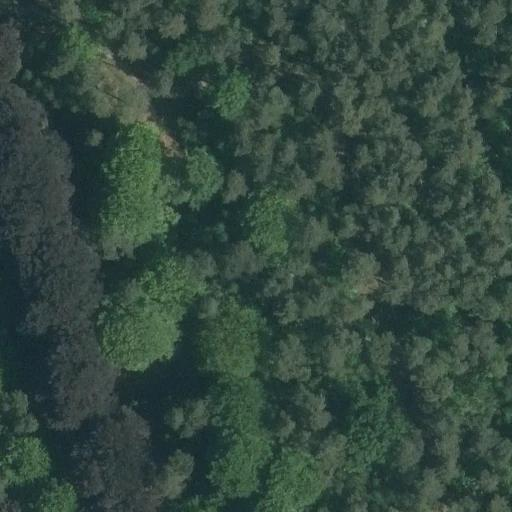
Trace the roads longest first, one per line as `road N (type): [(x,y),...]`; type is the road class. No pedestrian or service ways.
road 1 (track): [(0,10),(41,13),(69,27),(144,93),(163,99),(321,60),(393,311)]
road 2 (track): [(458,511),(393,311)]
